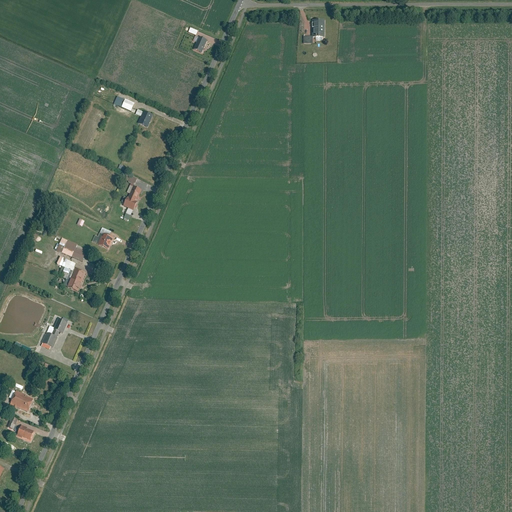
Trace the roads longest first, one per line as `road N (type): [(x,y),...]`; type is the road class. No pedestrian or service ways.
road 1 (tertiary): [(240,2),(19,511)]
road 2 (unclassified): [(511,2),(240,2)]
